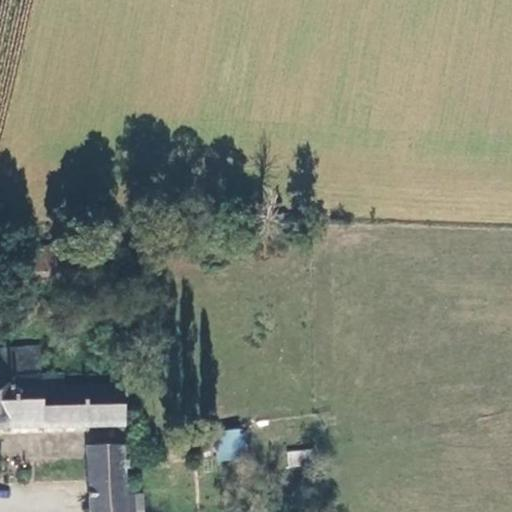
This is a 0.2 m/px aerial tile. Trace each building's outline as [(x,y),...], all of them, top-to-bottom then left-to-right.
[(36,247),(34,274),(50,275),(52,248),(36,247)] [(0,428),(122,425),(121,388),(60,390),(59,377),(38,378),(36,347),(0,347),(0,428)] [(216,431),(221,461),(246,457),(241,427),(216,431)] [(89,511),(124,511),(124,500),(123,473),(130,473),(129,464),(122,464),(121,447),(85,450),(89,511)] [(285,450),(286,466),(306,466),(305,449),(285,450)] [(124,500),(124,511),(139,511),(139,500),(124,500)]
